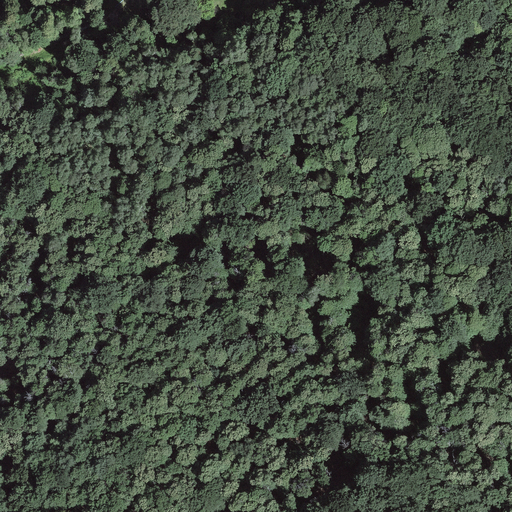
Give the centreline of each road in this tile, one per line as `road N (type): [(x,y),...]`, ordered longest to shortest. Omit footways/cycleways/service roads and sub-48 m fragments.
road 1 (track): [(511,93),(314,30),(269,29),(202,46),(163,42),(119,20)]
road 2 (track): [(0,196),(62,163),(112,163),(129,143),(94,130),(0,118)]
road 3 (track): [(0,241),(74,215),(101,220),(62,233),(0,290)]
road 4 (track): [(0,113),(149,87)]
road 5 (track): [(119,20),(82,33),(0,99)]
road 6 (track): [(0,368),(58,330),(127,306)]
